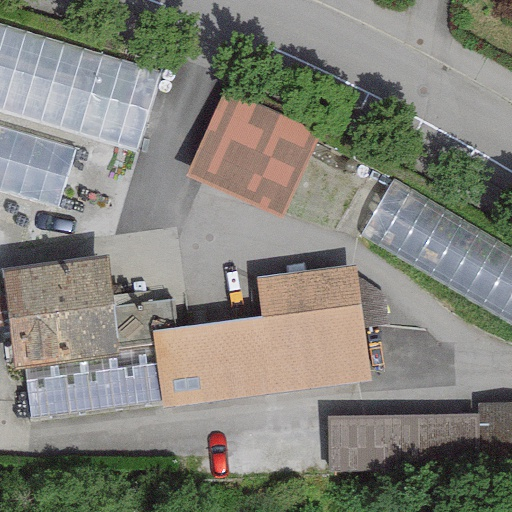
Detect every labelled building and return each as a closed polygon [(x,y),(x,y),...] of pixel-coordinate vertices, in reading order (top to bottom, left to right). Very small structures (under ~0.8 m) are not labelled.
[(177,61),(0,17),(0,97),(159,137),(177,61)] [(322,141),(227,100),(192,181),(287,222),(322,141)] [(0,176),(69,202),(87,155),(0,123),(0,176)] [(511,308),(511,238),(404,175),(373,227),(511,308)] [(147,411),(122,262),(11,280),(36,430),(147,411)] [(174,413),(378,386),(362,272),(267,285),(272,323),(164,338),(174,413)] [(511,479),(511,408),(490,410),(495,480),(511,479)] [(483,476),(482,421),(336,424),(337,479),(483,476)]
